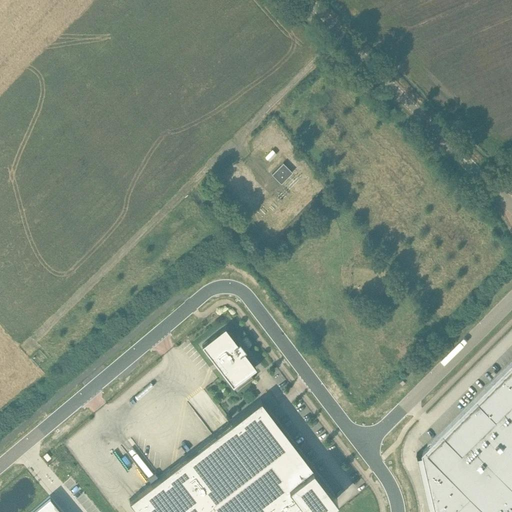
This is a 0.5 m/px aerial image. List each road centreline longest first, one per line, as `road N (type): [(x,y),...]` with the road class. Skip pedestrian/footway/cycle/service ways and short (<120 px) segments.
road 1 (unclassified): [(0,465),(207,291),(229,287),(251,301),(363,445)]
road 2 (unclassified): [(511,205),(310,0)]
road 3 (unknown): [(170,201),(341,31)]
road 4 (unclassified): [(363,445),(511,300)]
